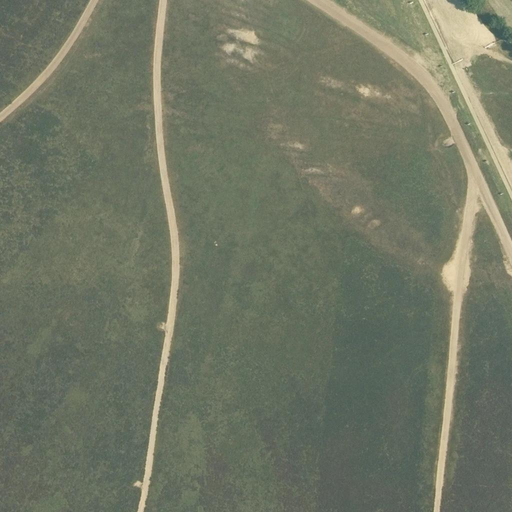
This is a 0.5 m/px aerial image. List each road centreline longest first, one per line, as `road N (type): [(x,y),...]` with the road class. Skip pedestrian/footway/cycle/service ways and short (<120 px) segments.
road 1 (track): [(140,511),(176,264),(158,126),(163,0)]
road 2 (track): [(439,98),(476,180),(436,511)]
road 3 (track): [(439,98),(407,62),(320,0)]
road 4 (track): [(0,118),(58,60),(94,0)]
